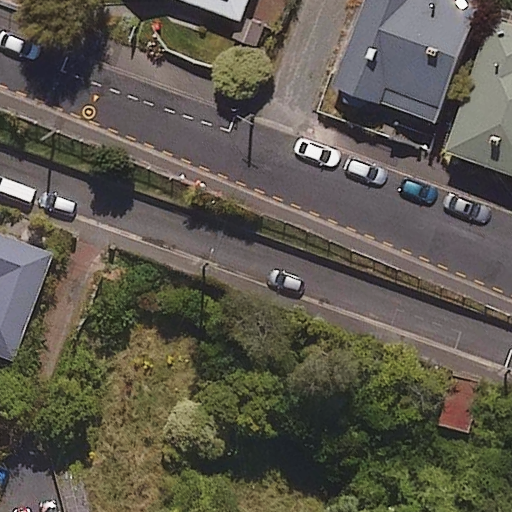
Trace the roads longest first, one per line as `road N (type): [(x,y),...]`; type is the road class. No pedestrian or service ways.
road 1 (residential): [(511,260),(0,66)]
road 2 (residential): [(511,345),(0,164)]
